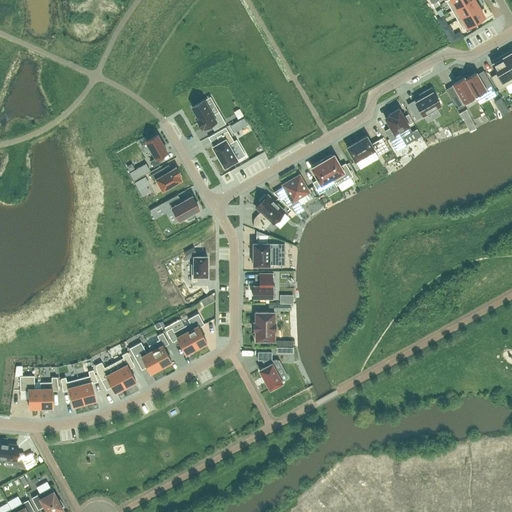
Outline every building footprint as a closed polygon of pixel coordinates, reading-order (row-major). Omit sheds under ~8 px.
[(445,0),(451,10),(468,0),(445,0)] [(474,0),(468,0),(451,10),(457,19),(478,7),(474,0)] [(478,7),(457,19),(463,29),(484,17),(478,7)] [(459,31),(448,38),(451,43),(462,37),(459,31)] [(511,51),(511,50),(502,55),(511,73),(511,51)] [(497,73),(491,76),(498,90),(511,81),(511,73),(502,55),(492,61),(493,62),(491,63),(497,73)] [(465,79),(464,79),(475,97),(476,100),(483,95),(486,100),(496,94),(489,81),(483,84),(476,72),(465,79)] [(456,94),(452,97),(458,108),(475,98),(476,100),(475,97),(464,79),(465,79),(464,77),(452,84),(456,91),(456,94)] [(415,100),(407,104),(416,119),(423,115),(423,114),(440,105),(434,94),(435,94),(431,87),(419,94),(421,98),(416,101),(415,100)] [(204,100),(192,107),(198,118),(197,119),(202,128),(203,127),(204,128),(210,124),(214,130),(226,123),(219,111),(213,115),(204,100)] [(390,127),(384,130),(396,150),(406,144),(402,137),(412,132),(398,108),(389,113),(390,115),(385,117),(390,127)] [(244,119),(238,122),(241,129),(248,125),(244,119)] [(219,142),(212,146),(224,167),(237,159),(228,144),(233,140),(227,130),(216,136),(219,142)] [(157,134),(146,141),(155,157),(152,159),(155,165),(162,161),(159,156),(167,151),(157,134)] [(355,142),(347,147),(355,161),(374,150),(377,155),(388,149),(381,137),(371,144),(366,136),(360,139),(355,142)] [(321,159),(336,185),(352,175),(345,163),(340,166),(333,155),(332,155),(331,154),(321,159)] [(336,185),(321,159),(311,165),(312,167),(311,167),(317,179),(312,182),(319,193),(325,190),(324,188),(334,182),(336,185)] [(161,168),(150,174),(153,180),(156,178),(162,189),(168,186),(169,188),(176,184),(175,182),(181,179),(178,174),(180,173),(176,167),(164,174),(161,168)] [(280,199),(295,213),(303,209),(297,199),(309,192),(299,174),(282,184),(288,195),(280,199)] [(253,218),(253,226),(264,229),(270,222),(271,222),(272,223),(284,211),(267,194),(266,195),(264,194),(264,195),(258,201),(260,202),(255,207),(260,211),(253,218)] [(176,195),(165,201),(169,208),(168,208),(176,221),(185,216),(187,220),(194,217),(191,213),(198,209),(190,196),(180,202),(176,195)] [(253,243),(253,265),(269,265),(269,264),(277,264),(277,243),(269,243),(253,243)] [(191,263),(191,280),(197,280),(197,276),(207,276),(207,255),(193,255),(193,263),(191,263)] [(272,273),(259,273),(259,285),(253,285),(253,297),(274,297),(274,285),(272,285),(272,273)] [(183,284),(176,288),(186,307),(206,296),(202,289),(189,296),(183,284)] [(254,339),(254,340),(256,340),(273,340),(274,340),(274,339),(274,330),(275,330),(275,322),(274,322),(274,312),(274,311),(273,311),(256,311),(255,311),(255,312),(255,322),(253,321),(253,330),(255,330),(255,339),(254,339)] [(184,325),(196,347),(206,342),(198,327),(204,324),(198,313),(188,318),(190,322),(184,325)] [(196,347),(184,325),(174,331),(171,327),(166,330),(172,341),(177,338),(185,353),(196,347)] [(149,344),(148,345),(151,350),(152,350),(161,366),(171,361),(163,346),(168,343),(162,332),(157,335),(159,339),(149,344)] [(141,341),(130,347),(137,360),(142,357),(150,372),(161,366),(152,350),(151,350),(147,352),(141,341)] [(123,357),(113,362),(113,363),(125,386),(135,380),(128,365),(133,363),(127,351),(122,354),(123,357)] [(271,351),(257,351),(257,359),(262,359),(265,366),(260,369),(259,369),(259,370),(263,377),(265,382),(266,381),(269,388),(270,389),(270,388),(281,382),(282,382),(282,381),(272,363),(272,362),(271,363),(271,359),(272,359),(271,351)] [(101,361),(95,364),(97,371),(101,379),(107,377),(114,391),(115,391),(116,392),(125,388),(124,386),(125,386),(113,363),(113,362),(104,367),(101,361)] [(89,375),(78,378),(84,402),(96,399),(92,383),(97,381),(93,369),(88,370),(89,375)] [(34,375),(20,375),(20,390),(28,390),(29,407),(40,406),(40,387),(34,388),(34,383),(34,375)] [(51,381),(40,381),(40,387),(40,406),(52,406),(52,389),(58,389),(57,376),(51,377),(51,381)] [(65,376),(61,378),(61,379),(63,390),(68,389),(73,405),(84,402),(78,378),(67,381),(65,376)] [(0,442),(0,458),(22,461),(26,468),(37,463),(31,452),(25,455),(23,452),(16,451),(17,444),(0,442)] [(376,462),(376,474),(398,473),(398,462),(376,462)] [(376,474),(377,485),(398,485),(398,473),(376,474)] [(377,485),(377,497),(398,496),(398,485),(377,485)] [(58,500),(51,486),(31,497),(38,509),(44,506),(47,511),(57,511),(63,508),(62,506),(63,505),(60,499),(58,500)] [(377,497),(377,508),(384,508),(398,508),(401,508),(401,496),(398,496),(377,497)] [(28,499),(11,508),(12,511),(30,511),(34,510),(28,499)]
